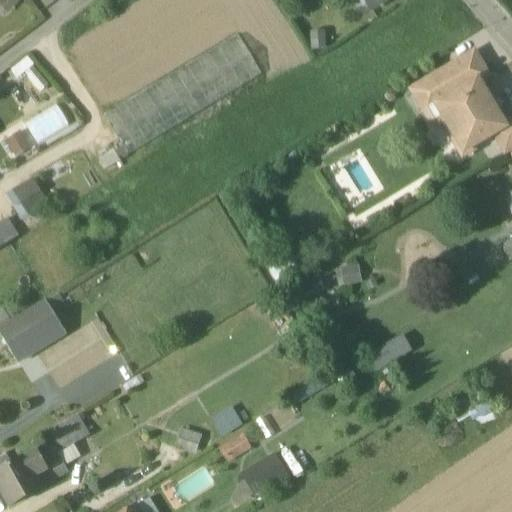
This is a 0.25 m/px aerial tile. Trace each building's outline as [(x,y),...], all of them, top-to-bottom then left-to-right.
[(0,0),(0,8),(7,15),(20,1),(18,0),(0,0)] [(360,0),(359,3),(363,9),(368,9),(369,11),(388,0),(360,0)] [(310,53),(324,52),(323,34),(309,35),(310,53)] [(237,38),(103,119),(126,158),(261,78),(237,38)] [(473,55),(411,92),(412,94),(415,92),(427,112),(424,114),(425,116),(437,109),(436,107),(475,83),(476,84),(486,78),(473,55)] [(475,83),(436,107),(437,109),(463,152),(492,135),(502,128),(502,127),(493,113),(494,113),(485,98),(484,98),(476,84),(475,83)] [(511,120),(502,127),(502,128),(492,135),(505,157),(511,152),(511,120)] [(4,142),(14,159),(30,150),(19,132),(4,142)] [(119,154),(108,160),(112,167),(123,161),(119,154)] [(34,179),(10,194),(27,221),(41,213),(51,207),(34,179)] [(0,225),(0,249),(15,240),(4,223),(0,225)] [(338,284),(360,283),(359,267),(337,268),(338,284)] [(10,322),(0,328),(0,334),(18,363),(65,334),(44,301),(10,322)] [(0,328),(10,322),(3,311),(0,313),(0,328)] [(400,338),(369,357),(377,371),(408,352),(400,338)] [(231,406),(211,417),(221,436),(242,424),(231,406)] [(11,464),(0,470),(0,492),(8,507),(66,475),(65,473),(64,474),(58,463),(59,462),(55,456),(89,437),(78,417),(43,437),(47,444),(11,464)] [(200,438),(184,432),(179,447),(195,453),(200,438)] [(243,433),(218,447),(227,462),(252,448),(243,433)] [(4,454),(0,456),(0,470),(11,464),(4,454)] [(239,474),(253,496),(285,476),(271,454),(239,474)]
